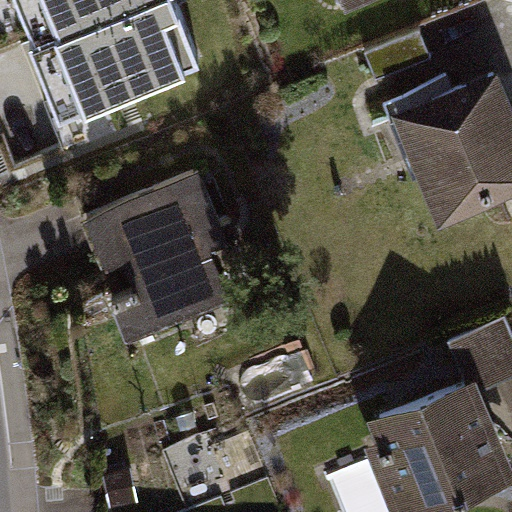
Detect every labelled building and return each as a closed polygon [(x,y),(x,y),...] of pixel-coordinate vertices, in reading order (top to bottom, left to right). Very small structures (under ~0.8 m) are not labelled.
[(25,0),(39,32),(35,33),(65,106),(121,83),(202,50),(181,0),(25,0)] [(421,27),(368,50),(378,75),(431,52),(421,27)] [(467,81),(399,110),(444,218),(511,189),(511,94),(500,67),(467,81)] [(232,242),(203,169),(93,212),(115,269),(130,263),(139,285),(110,296),(128,340),(233,298),(214,249),(232,242)] [(452,335),(470,381),(481,377),(485,387),(511,376),(511,327),(507,314),(452,335)] [(470,381),(369,421),(377,440),(370,443),(397,511),(433,511),(511,481),(511,456),(485,387),(481,377),(470,381)]
